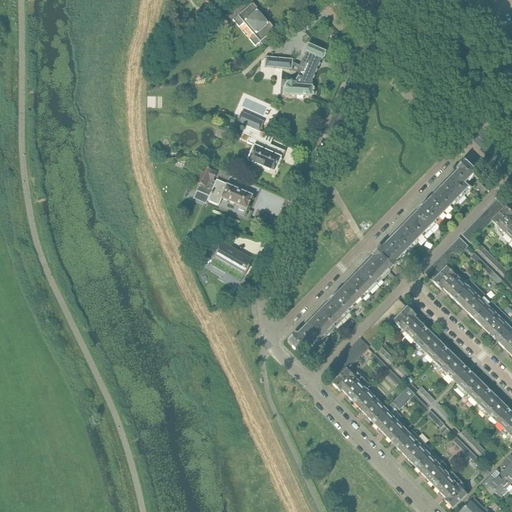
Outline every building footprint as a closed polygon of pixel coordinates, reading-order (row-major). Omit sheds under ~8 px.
[(238,16),(233,20),(239,27),(244,23),(254,35),(249,39),(255,46),(260,42),(275,29),(253,3),(238,16)] [(222,17),(208,29),(213,35),(227,23),(222,17)] [(208,29),(204,32),(210,38),(213,35),(208,29)] [(196,30),(189,36),(191,39),(198,33),(196,30)] [(265,57),(265,60),(275,61),(275,69),(292,70),(292,66),(298,69),(295,76),(297,77),(297,79),(296,79),(296,80),(295,80),(295,81),(295,82),(295,83),(292,83),(292,82),(289,82),(289,83),(286,82),(286,84),(285,84),(284,95),(289,96),(312,97),(312,86),(311,86),(311,82),(310,82),(320,60),(322,60),(326,52),(307,44),(304,52),(306,54),(303,60),(302,60),(299,66),(292,63),(293,59),(265,57)] [(241,112),(237,122),(260,132),(264,122),(241,112)] [(238,130),(241,124),(221,116),(219,121),(226,124),(225,126),(231,129),(232,127),(238,130)] [(257,139),(260,132),(246,126),(240,140),(254,146),(247,161),(274,173),(281,157),(280,157),(283,151),(257,139)] [(457,172),(435,194),(449,208),(468,189),(463,185),(475,173),(464,162),(456,170),(457,172)] [(243,211),(244,209),(246,210),(247,208),(248,205),(251,200),(250,200),(251,197),(252,197),(252,196),(216,180),(215,182),(213,181),(216,173),(203,167),(196,183),(199,184),(196,191),(209,196),(207,201),(218,206),(221,199),(241,207),(240,210),(243,211)] [(422,236),(449,208),(435,194),(426,204),(425,203),(417,212),(418,212),(408,222),(422,236)] [(488,208),(501,211),(505,207),(497,199),(488,208)] [(511,214),(505,207),(501,211),(496,216),(492,220),(491,221),(492,221),(511,241),(511,242),(511,241),(511,217),(511,218),(511,217),(511,214)] [(488,208),(484,212),(496,216),(501,211),(488,208)] [(479,217),(492,220),(496,216),(484,212),(479,217)] [(479,217),(475,221),(488,225),(492,221),(491,221),(492,220),(479,217)] [(475,221),(470,226),(484,229),(488,225),(475,221)] [(378,250),(395,267),(397,265),(395,263),(422,236),(408,222),(381,250),(379,248),(378,250)] [(470,226),(466,230),(479,234),(484,229),(470,226)] [(479,234),(466,230),(461,235),(470,243),(479,234)] [(458,238),(450,246),(464,250),(467,246),(458,238)] [(216,239),(206,257),(212,261),(210,264),(226,274),(230,268),(243,276),(244,276),(253,261),(216,239)] [(450,246),(446,251),(460,254),(464,250),(450,246)] [(478,250),(491,263),(494,259),(481,246),(478,250)] [(373,254),(391,271),(395,267),(378,250),(373,254)] [(460,254),(446,251),(442,255),(455,259),(460,254)] [(391,271),(373,254),(371,256),(373,258),(346,285),(360,299),(387,271),(389,273),(391,271)] [(460,269),(469,260),(463,254),(454,263),(460,269)] [(484,270),(487,267),(473,254),(470,257),(484,270)] [(442,255),(437,260),(451,263),(455,259),(442,255)] [(494,259),(491,263),(504,276),(508,273),(494,259)] [(451,263),(437,260),(433,264),(446,268),(451,263)] [(497,283),(500,280),(487,267),(484,270),(497,283)] [(441,272),(432,281),(432,282),(441,291),(442,289),(454,300),(466,288),(446,268),(441,272)] [(425,274),(432,281),(441,272),(429,269),(424,273),(425,274)] [(466,288),(454,300),(474,320),(487,307),(491,303),(471,283),(466,288)] [(360,299),(346,285),(337,295),(336,294),(328,303),(329,303),(319,313),(333,327),(360,299)] [(393,305),(397,318),(406,308),(398,300),(393,305)] [(487,307),(474,320),(496,341),(509,328),(507,327),(511,323),(491,303),(487,307)] [(406,308),(397,318),(393,322),(414,342),(426,330),(414,318),(415,317),(407,308),(406,308)] [(388,327),(393,323),(389,309),(384,314),(388,327)] [(314,346),(333,327),(319,313),(297,336),(295,334),(287,342),(298,354),(310,341),(314,346)] [(384,332),(388,327),(384,314),(380,319),(384,332)] [(379,337),(384,332),(380,319),(376,323),(379,337)] [(375,341),(379,337),(376,323),(371,327),(375,341)] [(362,336),(371,345),(375,341),(371,327),(362,336)] [(511,356),(511,331),(509,328),(496,341),(497,343),(511,356)] [(413,343),(433,362),(446,349),(426,330),(414,342),(413,343)] [(368,348),(360,339),(355,344),(359,358),(368,348)] [(359,358),(355,344),(351,348),(354,362),(359,358)] [(354,362),(351,348),(346,353),(350,367),(350,366),(354,362)] [(379,351),(392,364),(395,361),(382,348),(379,351)] [(455,383),(467,370),(446,349),(433,362),(455,383)] [(350,367),(346,353),(342,357),(345,371),(346,370),(350,367)] [(384,372),(388,369),(374,356),(371,359),(384,372)] [(395,361),(392,364),(405,378),(408,375),(395,361)] [(336,379),(333,366),(324,375),(332,383),(336,379)] [(356,372),(350,366),(350,367),(346,370),(345,371),(341,375),(336,379),(332,383),(332,384),(340,393),(342,391),(353,403),(366,390),(366,391),(351,376),(356,372)] [(398,385),(401,382),(388,369),(384,372),(398,385)] [(467,370),(455,383),(476,405),(489,392),(467,370)] [(421,388),(418,391),(431,404),(434,401),(421,388)] [(427,409),(414,395),(407,389),(385,410),(386,411),(373,423),(393,445),(407,433),(388,413),(395,406),(399,410),(411,398),(424,412),(427,409)] [(386,411),(385,410),(366,390),(353,403),(373,423),(386,411)] [(476,405),(496,424),(509,411),(489,392),(476,405)] [(434,407),(448,421),(451,418),(437,404),(434,407)] [(511,413),(509,411),(496,424),(497,424),(511,438),(511,413)] [(440,428),(443,425),(430,412),(427,415),(440,428)] [(430,450),(412,431),(408,434),(407,433),(393,445),(414,467),(427,455),(426,453),(430,450)] [(461,434),(474,448),(477,444),(464,431),(461,434)] [(453,441),(466,455),(470,452),(456,438),(453,441)] [(477,444),(474,448),(487,461),(490,458),(477,444)] [(480,468),(483,465),(470,452),(466,455),(480,468)] [(414,467),(434,487),(446,475),(427,455),(414,467)] [(502,464),(507,469),(501,475),(510,485),(511,482),(511,458),(510,456),(502,464)] [(496,471),(482,485),(491,494),(494,492),(498,497),(499,496),(501,497),(507,491),(505,490),(510,485),(501,475),(496,471)] [(446,475),(434,487),(445,499),(444,501),(452,510),(466,496),(458,488),(446,475)] [(481,511),(484,509),(473,499),(460,511),(481,511)]
